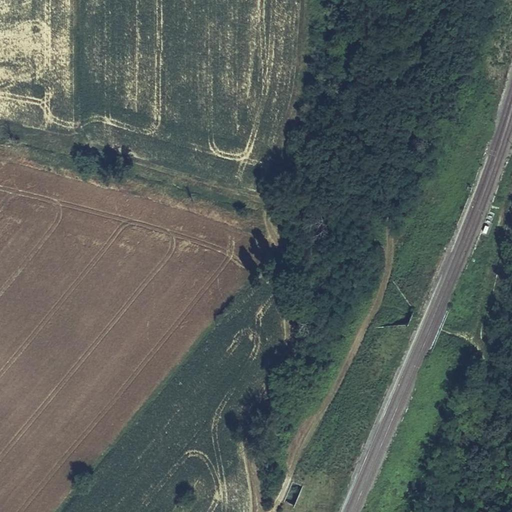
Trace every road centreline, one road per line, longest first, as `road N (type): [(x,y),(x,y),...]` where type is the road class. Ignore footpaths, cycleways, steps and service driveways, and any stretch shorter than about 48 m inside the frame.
road 1 (track): [(0,126),(51,138),(81,132),(102,154),(135,167),(265,203),(290,334),(282,365),(243,427),(260,511)]
road 2 (track): [(271,511),(367,319),(382,312),(474,340),(511,434)]
road 3 (track): [(474,340),(506,204)]
